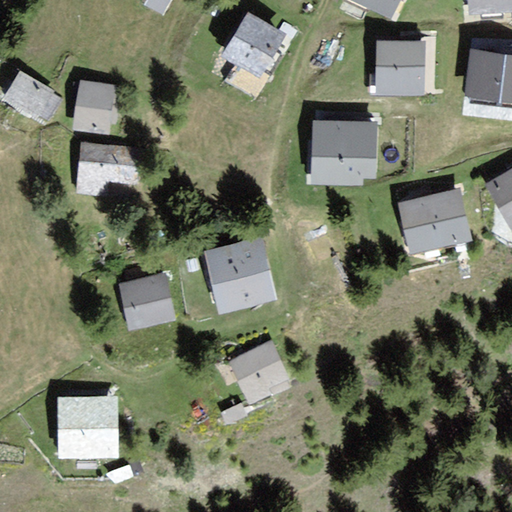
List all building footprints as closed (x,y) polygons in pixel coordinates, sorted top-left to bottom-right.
[(390,18),(398,0),(346,0),(347,0),(390,18)] [(511,13),(511,0),(460,0),(462,17),(511,13)] [(266,82),(287,40),(238,15),(217,57),(266,82)] [(421,95),(420,41),(373,41),(373,95),(421,95)] [(511,53),(471,48),(466,94),(511,99),(511,53)] [(37,118),(52,91),(16,71),(1,98),(37,118)] [(107,135),(113,85),(75,80),(70,131),(107,135)] [(376,122),(313,120),(311,183),(363,185),(363,178),(374,179),(376,122)] [(137,205),(143,149),(79,142),(72,197),(137,205)] [(511,224),(511,159),(474,180),(502,230),(511,224)] [(463,231),(454,185),(389,198),(399,244),(463,231)] [(267,298),(258,236),(201,245),(210,306),(267,298)] [(170,319),(162,272),(117,280),(125,326),(170,319)] [(281,386),(265,341),(220,357),(236,402),(281,386)] [(110,454),(109,395),(51,395),(52,455),(110,454)]
